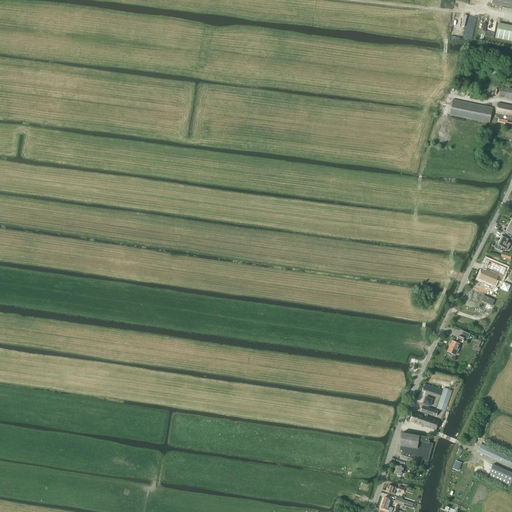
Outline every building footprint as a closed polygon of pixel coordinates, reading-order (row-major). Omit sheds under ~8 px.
[(511,0),(491,0),(491,4),(511,8),(511,0)] [(511,41),(511,25),(498,23),(495,38),(511,41)] [(491,72),(491,74),(492,75),(494,76),(495,76),(497,77),(499,76),(497,72),(497,69),(493,70),(492,70),(491,72)] [(511,99),(511,89),(501,87),(499,97),(511,99)] [(489,124),(492,108),(453,100),(450,116),(489,124)] [(511,125),(511,106),(497,103),(495,113),(508,116),(507,121),(498,119),(498,122),(504,123),(504,124),(507,125),(511,125)] [(503,229),(502,232),(510,236),(511,237),(511,234),(511,233),(511,223),(510,223),(506,231),(503,229)] [(496,244),(494,247),(500,250),(503,251),(504,248),(507,250),(510,243),(506,241),(508,239),(510,236),(502,232),(500,235),(502,236),(497,245),(496,244)] [(481,272),(479,278),(491,283),(493,278),(496,279),(496,278),(501,280),(506,267),(489,260),(484,273),(481,272)] [(507,292),(510,285),(503,282),(501,289),(507,292)] [(483,296),(481,301),(492,306),(494,300),(483,296)] [(449,347),(447,351),(454,355),(455,354),(456,355),(459,348),(458,347),(459,345),(460,342),(462,343),(464,338),(459,336),(456,340),(455,343),(452,341),(450,344),(449,344),(448,346),(449,347)] [(444,388),(437,407),(445,410),(452,391),(444,388)] [(412,412),(409,422),(436,430),(439,421),(426,417),(427,414),(431,416),(435,417),(437,411),(433,410),(428,408),(429,406),(430,406),(432,400),(425,397),(422,404),(424,404),(423,407),(422,406),(420,412),(423,413),(422,416),(412,412)] [(401,433),(399,446),(400,446),(406,447),(413,448),(418,449),(418,447),(418,448),(419,436),(401,433)] [(419,436),(418,448),(427,450),(431,451),(433,444),(429,442),(429,441),(428,441),(429,437),(419,436)] [(511,467),(511,457),(481,444),(477,452),(511,467)] [(400,446),(399,450),(402,451),(405,452),(410,454),(410,455),(413,456),(411,461),(415,462),(414,466),(420,468),(422,460),(428,461),(431,451),(427,450),(418,448),(418,447),(418,449),(413,448),(406,447),(400,446)] [(402,451),(399,459),(410,463),(411,461),(413,456),(410,455),(410,454),(405,452),(402,451)] [(394,470),(392,473),(397,475),(397,476),(400,478),(400,476),(401,476),(404,477),(405,474),(405,473),(404,473),(405,472),(402,471),(404,467),(395,464),(394,469),(395,469),(395,470),(394,470)] [(509,487),(511,479),(511,473),(493,465),(487,477),(509,487)] [(393,494),(396,488),(388,485),(386,492),(393,494)] [(384,497),(380,508),(388,510),(389,511),(388,511),(391,511),(393,508),(389,507),(391,499),(384,497)] [(411,508),(413,504),(396,498),(395,502),(403,505),(411,508)]
